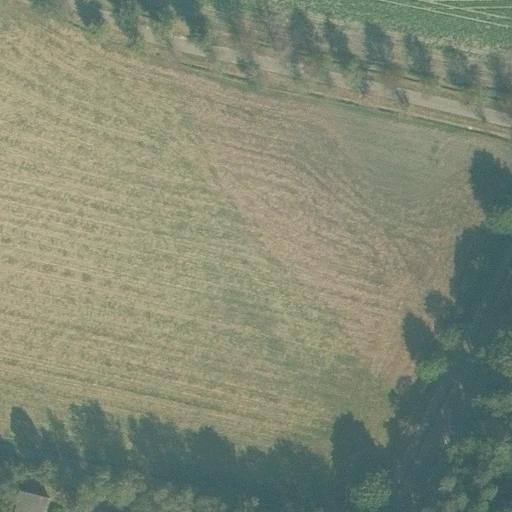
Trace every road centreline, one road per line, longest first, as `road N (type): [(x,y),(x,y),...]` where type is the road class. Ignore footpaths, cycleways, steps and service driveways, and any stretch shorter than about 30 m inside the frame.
road 1 (unclassified): [(511,119),(162,31),(93,0)]
road 2 (tertiary): [(399,511),(511,287)]
